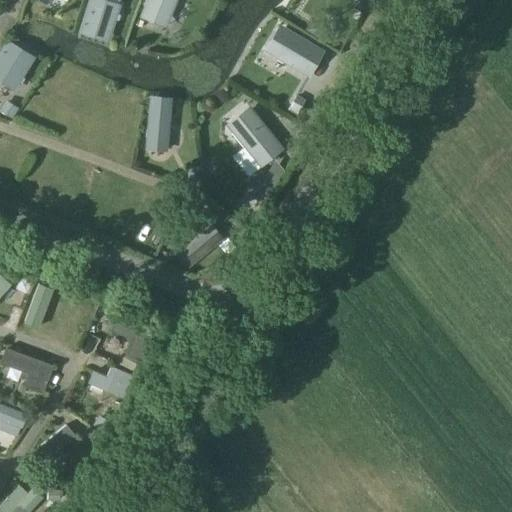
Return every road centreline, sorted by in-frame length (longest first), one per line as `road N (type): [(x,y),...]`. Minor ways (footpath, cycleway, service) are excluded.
road 1 (unclassified): [(233,318),(427,0)]
road 2 (residential): [(233,318),(0,229)]
road 3 (unclassified): [(115,511),(233,318)]
